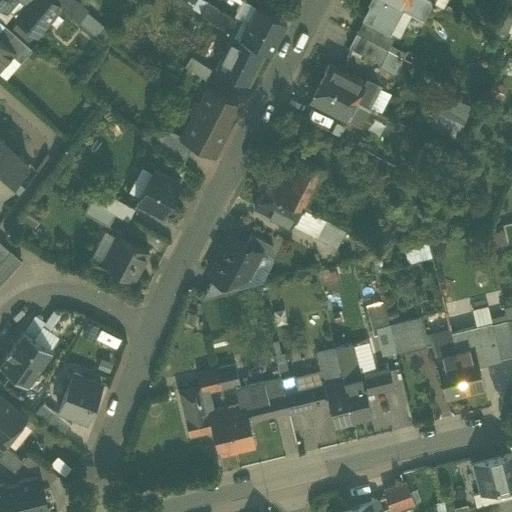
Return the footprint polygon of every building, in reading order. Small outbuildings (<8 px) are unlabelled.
[(11,0),(6,7),(18,17),(31,0),(11,0)] [(59,5),(52,0),(31,0),(18,17),(26,23),(24,25),(27,27),(28,25),(32,28),(41,18),(45,21),(59,5)] [(52,0),(59,5),(79,21),(88,9),(76,0),(52,0)] [(242,0),(233,18),(246,26),(257,6),(245,0),(242,0)] [(423,19),(432,0),(375,0),(373,5),(371,4),(370,5),(376,9),(370,20),(390,30),(397,17),(392,14),(397,5),(423,19)] [(234,32),(241,37),(246,26),(233,18),(208,1),(201,11),(234,32)] [(286,21),(257,6),(246,26),(241,37),(265,50),(269,52),(286,21)] [(116,31),(88,9),(79,21),(107,44),(116,31)] [(364,17),(356,31),(388,48),(396,33),(390,30),(370,20),(364,17)] [(41,18),(32,28),(36,32),(45,21),(41,18)] [(11,52),(20,60),(32,47),(4,22),(0,25),(0,36),(14,49),(11,52)] [(380,62),(388,48),(356,31),(349,46),(380,62)] [(248,82),(265,50),(241,37),(234,32),(216,65),(248,82)] [(0,64),(11,52),(14,49),(0,36),(0,64)] [(379,63),(395,71),(403,56),(388,48),(380,62),(379,63)] [(185,64),(205,77),(211,67),(191,54),(185,64)] [(355,99),(356,98),(365,80),(351,72),(350,74),(329,62),(319,80),(355,99)] [(349,110),(355,99),(319,80),(310,97),(332,109),(331,110),(346,118),(349,110)] [(379,87),(365,80),(356,98),(369,105),(379,87)] [(379,87),(369,105),(375,108),(385,89),(379,87)] [(194,141),(213,151),(237,103),(208,88),(185,135),(194,141)] [(432,124),(455,135),(469,104),(464,102),(446,94),(438,111),(432,124)] [(155,138),(183,161),(194,141),(185,135),(163,123),(155,138)] [(299,152),(322,164),(328,152),(305,140),(299,152)] [(0,194),(28,162),(7,143),(0,151),(0,194)] [(264,186),(301,205),(311,186),(321,167),(322,164),(299,152),(297,151),(285,174),(274,168),(264,186)] [(321,167),(342,178),(350,164),(328,152),(322,164),(321,167)] [(138,199),(163,213),(180,180),(155,166),(138,199)] [(293,221),(301,205),(264,186),(255,204),(276,215),(276,217),(291,225),(293,221)] [(326,193),(311,186),(301,205),(316,213),(326,193)] [(118,214),(128,219),(135,207),(113,196),(107,208),(118,214)] [(85,214),(111,227),(118,214),(107,208),(92,200),(85,214)] [(293,221),(317,232),(324,218),(316,213),(301,205),(293,221)] [(326,241),(327,240),(334,225),(324,218),(317,232),(315,235),(326,241)] [(344,231),(334,225),(327,240),(336,246),(344,231)] [(260,251),(267,255),(273,243),(252,232),(246,242),(260,250),(260,251)] [(102,262),(134,278),(149,249),(117,233),(102,262)] [(229,283),(225,291),(235,288),(243,274),(249,272),(260,251),(260,250),(246,242),(230,234),(210,273),(213,275),(229,283)] [(0,240),(0,256),(1,257),(9,248),(0,240)] [(213,275),(203,296),(225,291),(229,283),(213,275)] [(441,292),(446,309),(454,307),(450,290),(441,292)] [(457,319),(454,307),(446,309),(448,321),(457,319)] [(24,330),(34,337),(45,320),(35,313),(24,330)] [(389,323),(390,329),(395,349),(423,341),(424,345),(426,344),(423,336),(418,316),(389,323)] [(501,357),(511,353),(511,337),(507,318),(492,322),(501,357)] [(492,322),(451,332),(466,392),(484,387),(478,362),(477,357),(481,355),(483,361),(501,357),(492,322)] [(100,328),(96,336),(117,345),(121,336),(100,328)] [(382,352),(395,349),(390,329),(378,332),(382,352)] [(466,392),(451,332),(450,329),(430,335),(432,343),(434,342),(447,397),(466,392)] [(8,353),(0,363),(0,364),(28,384),(52,349),(34,337),(24,330),(15,342),(14,341),(6,352),(8,353)] [(426,344),(432,343),(430,335),(423,336),(426,344)] [(396,352),(424,345),(423,341),(395,349),(396,352)] [(335,347),(337,356),(355,352),(353,342),(335,347)] [(317,351),(320,364),(338,360),(337,356),(335,347),(317,351)] [(355,352),(337,356),(338,360),(343,378),(353,420),(372,415),(366,392),(393,385),(388,364),(360,371),(355,352)] [(343,378),(338,360),(320,364),(321,368),(324,381),(343,378)] [(221,386),(240,382),(235,362),(217,367),(221,386)] [(201,383),(203,391),(209,389),(221,386),(217,367),(198,371),(201,383)] [(324,381),(321,368),(294,375),(298,388),(324,381)] [(59,409),(87,420),(101,382),(73,371),(59,409)] [(294,374),(281,377),(289,409),(301,406),(297,388),(298,388),(294,375),(294,374)] [(278,412),(289,409),(281,377),(281,376),(265,380),(268,396),(274,394),(278,412)] [(353,420),(343,378),(324,381),(328,399),(334,425),(353,420)] [(235,387),(239,403),(245,402),(249,418),(278,412),(274,394),(268,396),(265,380),(235,387)] [(301,406),(328,399),(324,381),(298,388),(297,388),(301,406)] [(200,395),(210,393),(209,389),(203,391),(201,383),(178,388),(179,393),(198,388),(200,395)] [(190,433),(212,428),(207,410),(214,409),(210,393),(200,395),(198,388),(179,393),(190,433)] [(0,440),(4,443),(25,417),(0,396),(0,440)] [(36,411),(64,434),(72,424),(44,402),(36,411)] [(255,444),(249,418),(245,402),(239,403),(226,406),(237,448),(255,444)] [(226,406),(214,409),(207,410),(212,428),(218,453),(237,448),(226,406)] [(0,458),(15,470),(22,461),(23,460),(4,443),(0,440),(0,458)] [(511,451),(474,462),(481,491),(508,484),(511,482),(511,451)] [(49,484),(57,474),(30,452),(23,460),(22,461),(40,475),(40,476),(49,484)] [(40,476),(40,475),(19,480),(20,482),(5,486),(4,483),(0,483),(0,511),(42,511),(48,511),(40,476)] [(397,484),(404,504),(414,501),(406,480),(397,484)] [(389,504),(391,509),(404,504),(397,484),(384,488),(389,504)] [(476,504),(495,500),(511,495),(508,484),(481,491),(473,493),(476,504)] [(511,511),(511,495),(495,500),(498,511),(511,511)] [(376,497),(368,500),(372,511),(380,508),(380,507),(376,497)] [(372,511),(368,500),(336,511),(372,511)]
